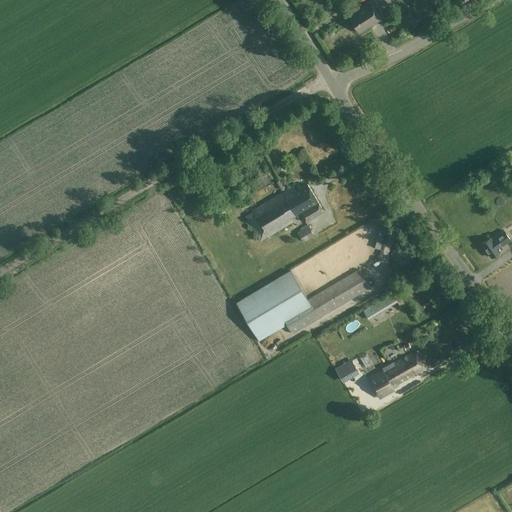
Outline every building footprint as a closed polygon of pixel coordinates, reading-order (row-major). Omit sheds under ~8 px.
[(370,2),(349,17),(359,33),(381,18),(370,2)] [(306,222),(324,211),(307,184),(296,191),(293,186),(252,211),(253,212),(245,216),(260,241),(293,221),(290,218),(296,215),(298,218),(302,216),(306,222)] [(303,242),(314,236),(308,225),(297,232),(303,242)] [(381,227),(376,243),(382,245),(387,228),(381,227)] [(502,247),(511,240),(504,230),(491,240),(490,238),(482,244),(483,245),(482,246),(484,249),(486,249),(487,252),(487,253),(489,256),(490,256),(491,257),(499,252),(499,251),(503,248),(502,247)] [(359,269),(308,300),(281,315),(282,316),(292,333),(370,288),(359,269)] [(290,270),(236,302),(254,332),(282,316),(281,315),(308,300),(290,270)] [(362,311),(366,316),(368,320),(403,299),(397,289),(362,311)] [(416,373),(424,369),(415,352),(407,356),(368,377),(379,398),(394,390),(391,384),(396,380),(398,383),(411,376),(411,375),(415,373),(416,373)]
